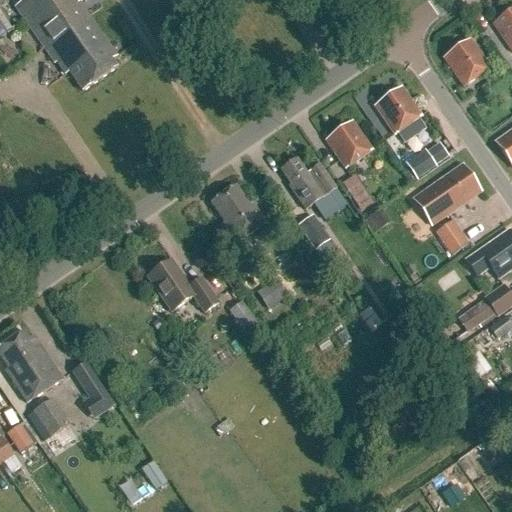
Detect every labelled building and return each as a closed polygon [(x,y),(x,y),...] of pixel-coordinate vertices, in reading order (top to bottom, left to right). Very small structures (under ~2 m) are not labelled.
[(83,0),(29,0),(16,9),(55,65),(57,64),(65,76),(69,73),(83,93),(118,69),(112,61),(117,57),(79,3),(83,0)] [(0,11),(0,38),(1,40),(13,31),(0,11)] [(511,12),(492,26),(511,54),(511,12)] [(470,41),(443,60),(463,89),(490,71),(470,41)] [(473,83),(480,93),(499,80),(493,70),(473,83)] [(511,78),(511,76),(487,93),(494,102),(511,89),(511,78)] [(401,90),(374,108),(395,137),(421,118),(401,90)] [(401,137),(411,152),(435,135),(425,121),(401,137)] [(352,124),(325,143),(345,172),(372,153),(352,124)] [(511,132),(495,144),(511,168),(511,132)] [(417,180),(434,168),(426,156),(408,168),(417,180)] [(325,199),(309,175),(307,176),(297,162),(281,173),(291,188),(289,189),(305,212),(325,199)] [(452,214),(481,194),(462,167),(413,202),(431,228),(452,214)] [(319,168),(309,175),(325,199),(336,191),(319,168)] [(355,175),(343,184),(362,212),(374,204),(355,175)] [(252,206),(249,208),(236,188),(210,205),(224,225),(221,227),(235,246),(266,225),(252,206)] [(332,240),(315,215),(301,225),(317,249),(332,240)] [(453,225),(425,243),(442,267),(469,249),(453,225)] [(490,269),(498,281),(511,271),(511,236),(509,232),(465,262),(477,278),(490,269)] [(190,289),(171,263),(147,280),(171,314),(192,299),(204,316),(218,305),(201,281),(190,289)] [(486,299),(487,301),(460,321),(469,335),(496,315),(499,319),(511,310),(511,295),(506,286),(486,299)] [(227,312),(241,332),(251,325),(237,305),(227,312)] [(503,320),(487,332),(494,342),(511,330),(503,320)] [(29,343),(23,335),(0,350),(0,357),(9,372),(6,374),(28,405),(63,382),(34,339),(29,343)] [(86,366),(72,375),(90,402),(103,394),(86,366)] [(50,399),(26,416),(44,442),(68,425),(50,399)] [(2,439),(0,440),(0,465),(1,466),(14,457),(2,439)] [(160,475),(149,482),(156,493),(167,485),(160,475)]
